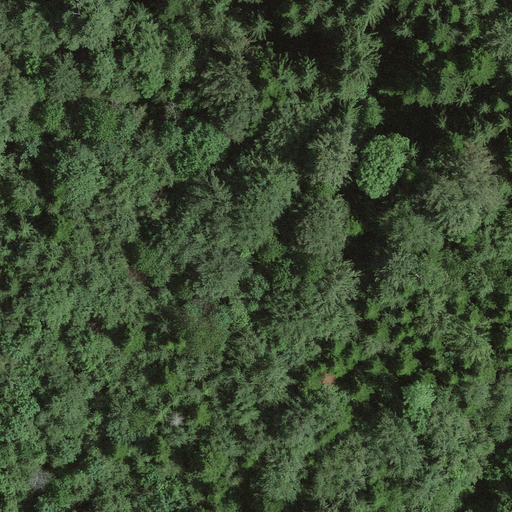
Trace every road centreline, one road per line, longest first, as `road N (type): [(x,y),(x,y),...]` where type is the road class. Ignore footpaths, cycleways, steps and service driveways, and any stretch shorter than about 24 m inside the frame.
road 1 (track): [(0,66),(87,102),(339,173),(431,222)]
road 2 (track): [(456,511),(484,445),(487,337),(473,287),(431,222)]
